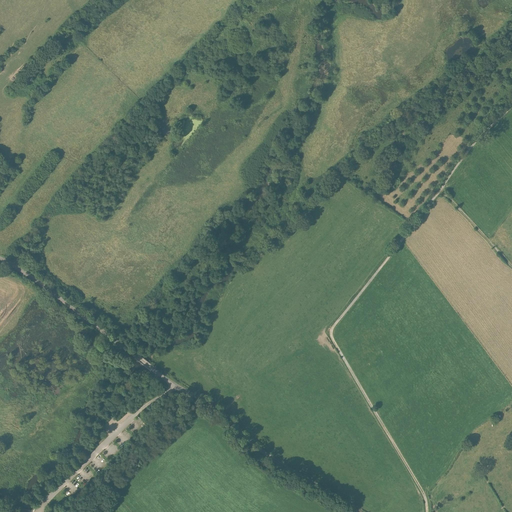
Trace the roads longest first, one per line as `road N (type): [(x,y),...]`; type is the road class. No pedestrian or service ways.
road 1 (track): [(428,511),(329,333),(440,189)]
road 2 (unclassified): [(166,380),(356,511)]
road 3 (unclassified): [(0,258),(126,350)]
